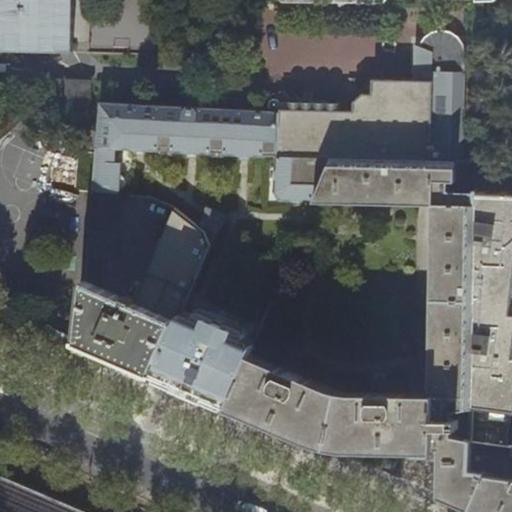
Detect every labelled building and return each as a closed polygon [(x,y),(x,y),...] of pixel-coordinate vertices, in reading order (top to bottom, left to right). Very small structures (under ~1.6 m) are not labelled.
[(0,0),(0,49),(75,50),(76,0),(0,0)] [(281,109),(281,111),(280,155),(333,157),(461,161),(465,161),(466,80),(395,78),(394,80),(374,80),(374,93),(364,93),(355,102),(355,111),(281,109)] [(64,81),(40,81),(40,102),(63,103),(64,81)] [(94,82),(70,82),(69,103),(93,103),(94,82)] [(103,103),(94,192),(120,194),(120,190),(124,186),(125,177),(121,173),(122,160),(116,160),(117,147),(161,150),(161,148),(174,149),(174,151),(215,153),(215,151),(228,152),(228,154),(269,156),(269,155),(280,155),(281,111),(103,103)] [(333,157),(280,155),(278,193),(286,203),(315,204),(316,200),(333,157)] [(333,157),(316,200),(325,200),(325,199),(437,203),(432,393),(405,392),(405,385),(371,377),(370,392),(356,392),(344,390),(329,386),(313,379),(316,373),(289,351),(282,366),(254,354),(232,406),(245,412),(311,440),(324,444),(351,448),(371,449),(437,451),(437,449),(442,449),(441,471),(440,496),(478,511),(511,511),(511,475),(471,469),(473,433),(474,395),(481,192),(460,191),(461,161),(333,157)] [(115,259),(121,195),(120,194),(94,192),(88,257),(115,259)] [(511,192),(481,192),(474,395),(473,433),(471,469),(511,475),(511,445),(508,445),(511,422),(511,192)] [(181,312),(210,246),(205,232),(199,227),(176,208),(163,239),(162,238),(138,294),(140,295),(136,302),(85,280),(79,341),(115,356),(154,373),(181,312)] [(204,216),(199,227),(205,232),(211,218),(204,216)] [(181,312),(154,373),(178,384),(207,396),(232,406),(254,354),(258,344),(257,344),(245,338),(248,330),(239,326),(241,323),(210,309),(208,313),(199,309),(195,317),(181,312)]
